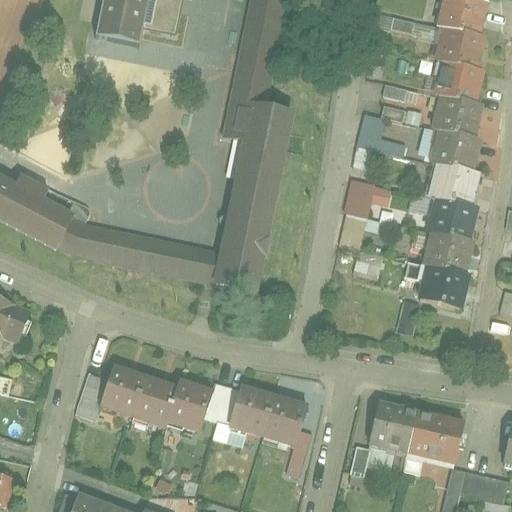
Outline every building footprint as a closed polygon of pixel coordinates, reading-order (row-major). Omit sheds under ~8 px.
[(286,0),(284,0),(249,0),(220,143),(235,146),(215,248),(68,218),(0,182),(0,228),(49,254),(261,296),(298,112),(265,105),(286,0)] [(104,0),(95,46),(135,54),(146,0),(104,0)] [(470,230),(478,1),(448,1),(428,300),(456,300),(470,230)] [(381,100),(414,105),(416,94),(383,89),(381,100)] [(377,153),(379,122),(357,121),(354,170),(363,170),(364,152),(377,153)] [(378,143),(376,154),(401,158),(403,147),(378,143)] [(349,182),(336,246),(358,250),(362,232),(384,236),(386,226),(366,222),(369,207),(386,210),(390,191),(349,182)] [(511,235),(511,257),(511,264),(511,212),(507,212),(503,234),(511,235)] [(511,296),(503,294),(498,316),(511,319),(511,296)] [(33,315),(0,298),(0,359),(8,364),(33,315)] [(211,424),(299,448),(309,408),(246,392),(245,398),(164,377),(163,382),(97,365),(84,416),(141,431),(144,421),(207,438),(211,424)] [(465,468),(473,429),(371,407),(362,446),(465,468)] [(0,510),(4,511),(7,511),(18,472),(0,467),(0,510)] [(489,511),(494,511),(500,483),(440,472),(435,502),(489,511)] [(128,511),(78,497),(73,511),(128,511)]
